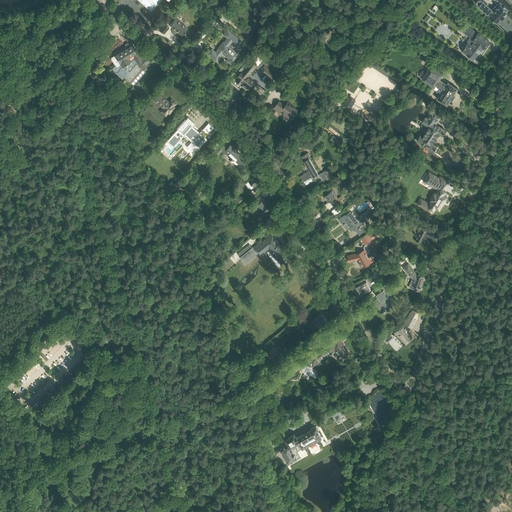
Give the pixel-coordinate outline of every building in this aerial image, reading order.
[(138,0),(151,11),(160,0),(138,0)] [(488,13),(490,15),(489,15),(497,22),(500,19),(501,19),(505,16),(504,15),(508,11),(507,10),(508,9),(511,13),(511,12),(511,4),(507,0),(498,0),(500,1),(492,9),(483,1),(482,0),(477,0),(476,1),(476,3),(477,4),(487,14),(488,13)] [(175,18),(170,25),(182,35),(188,29),(175,18)] [(465,23),(460,30),(470,37),(473,40),(471,41),(473,42),(470,45),(467,43),(467,44),(466,43),(462,49),(463,49),(462,51),(467,55),(467,56),(471,59),(472,58),(474,59),(478,54),(483,47),(484,48),(489,41),(478,32),(477,33),(465,23)] [(169,28),(164,24),(159,30),(164,34),(169,28)] [(208,54),(216,61),(220,56),(222,53),(229,58),(227,61),(231,64),(239,55),(238,52),(235,51),(228,46),(232,41),(237,46),(241,41),(228,30),(224,35),(228,38),(224,43),(223,42),(218,49),(219,50),(216,53),(212,49),(208,54)] [(111,69),(114,72),(122,79),(124,77),(130,83),(134,79),(142,69),(143,70),(147,65),(147,64),(148,63),(142,57),(142,58),(133,44),(112,57),(116,65),(115,66),(115,65),(111,69)] [(236,80),(241,84),(243,81),(250,87),(254,82),(247,76),(257,65),(252,61),(250,63),(247,60),(239,70),(241,72),(238,76),(239,77),(236,80)] [(420,74),(420,75),(420,76),(421,77),(422,78),(435,87),(436,85),(443,90),(437,98),(437,99),(438,99),(446,104),(446,105),(447,105),(447,104),(450,99),(451,100),(455,95),(454,94),(457,88),(458,88),(457,88),(448,82),(446,85),(439,80),(443,73),(431,65),(426,72),(425,71),(424,70),(423,70),(422,71),(421,72),(420,74)] [(270,71),(266,75),(274,82),(277,78),(270,71)] [(104,95),(106,97),(114,89),(113,87),(104,95)] [(154,95),(152,98),(163,108),(168,112),(170,110),(171,111),(174,107),(173,106),(176,103),(171,99),(168,102),(159,94),(156,98),(154,95)] [(303,111),(301,109),(307,101),(305,100),(304,102),(297,96),(292,102),(288,99),(284,103),(281,101),(282,99),(277,95),(269,105),(274,109),(275,108),(285,116),(277,126),(284,130),(294,117),(297,119),(303,111)] [(342,106),(349,110),(355,100),(348,96),(342,106)] [(132,114),(137,119),(145,110),(140,106),(132,114)] [(424,138),(421,143),(433,151),(437,146),(432,143),(439,133),(442,135),(445,130),(435,124),(440,116),(431,110),(426,118),(425,117),(422,122),(429,127),(427,130),(425,130),(424,132),(424,134),(422,137),(424,138)] [(177,128),(166,141),(167,141),(173,146),(173,147),(184,134),(186,136),(187,135),(192,140),(192,141),(187,147),(192,151),(197,145),(199,146),(205,139),(194,129),(195,128),(192,126),(194,123),(188,117),(185,120),(185,119),(177,128)] [(208,137),(218,127),(216,124),(214,127),(209,122),(206,125),(210,129),(205,133),(208,137)] [(329,140),(336,145),(339,140),(333,135),(329,140)] [(221,143),(217,147),(211,153),(215,157),(225,146),(221,143)] [(230,145),(227,149),(225,151),(239,164),(242,160),(244,162),(244,161),(243,161),(245,159),(236,151),(238,149),(232,144),(231,146),(230,145)] [(310,158),(310,157),(308,153),(302,156),(310,171),(301,176),(302,178),(302,179),(303,179),(304,181),(311,177),(311,178),(314,176),(316,178),(320,176),(324,183),(329,180),(333,178),(328,169),(324,171),(318,175),(309,159),(310,158)] [(429,172),(424,181),(438,190),(436,194),(434,193),(431,199),(432,200),(429,204),(427,202),(424,207),(431,212),(433,210),(434,210),(436,207),(439,209),(441,204),(442,205),(445,201),(444,200),(447,196),(443,194),(446,191),(445,190),(449,182),(440,176),(439,178),(429,172)] [(248,181),(246,184),(251,189),(254,186),(258,182),(261,178),(256,173),(254,175),(252,174),(249,178),(247,180),(248,181)] [(332,190),(328,193),(324,196),(328,202),(334,198),(338,203),(343,198),(341,196),(338,198),(336,196),(337,196),(332,190)] [(265,192),(257,199),(260,202),(253,208),(256,212),(257,210),(263,218),(272,211),(271,209),(274,207),(268,200),(267,200),(270,198),(265,192)] [(345,215),(339,219),(343,225),(346,222),(352,230),(370,217),(367,212),(357,219),(352,212),(351,213),(350,212),(345,215)] [(369,231),(372,229),(370,226),(367,228),(364,224),(360,227),(365,233),(369,231)] [(416,240),(420,242),(424,235),(432,238),(431,240),(436,242),(439,236),(427,231),(427,230),(420,226),(419,230),(420,231),(416,240)] [(275,237),(272,233),(259,244),(258,243),(253,247),(240,257),(245,264),(257,254),(256,251),(258,250),(262,255),(265,252),(263,249),(268,245),(270,247),(271,247),(279,257),(277,259),(281,264),(290,257),(286,252),(283,253),(281,250),(283,248),(274,238),(275,237)] [(372,239),(369,234),(361,239),(365,244),(372,239)] [(356,253),(352,254),(348,255),(349,261),(358,259),(361,263),(361,262),(363,266),(371,262),(364,250),(356,254),(356,253)] [(409,287),(415,289),(419,291),(422,282),(422,281),(424,276),(423,276),(424,271),(419,269),(417,275),(407,264),(403,268),(412,278),(409,287)] [(359,285),(357,287),(361,294),(366,291),(370,289),(368,284),(378,278),(384,275),(375,269),(372,274),(358,282),(358,283),(358,284),(359,285)] [(384,284),(375,291),(377,294),(376,294),(381,301),(374,306),(375,306),(377,304),(380,308),(384,305),(386,309),(391,305),(385,297),(388,295),(384,289),(386,288),(384,284)] [(409,332),(409,331),(419,313),(413,309),(405,324),(396,332),(398,335),(400,334),(406,342),(408,340),(408,341),(411,338),(411,337),(413,336),(410,332),(409,331),(409,332)] [(322,314),(314,320),(320,328),(321,327),(322,327),(322,326),(328,322),(322,314)] [(310,363),(311,364),(312,366),(318,362),(317,359),(329,350),(330,351),(336,347),(341,354),(339,358),(345,361),(347,356),(347,354),(349,353),(347,349),(343,344),(341,341),(340,342),(338,339),(334,341),(333,341),(322,349),(321,348),(307,358),(311,363),(310,363)] [(278,353),(273,346),(269,350),(269,351),(268,352),(272,358),(278,353)] [(233,369),(239,385),(247,382),(241,367),(233,369)] [(342,415),(340,411),(332,415),(334,419),(336,418),(337,421),(342,418),(340,416),(342,415)] [(288,444),(280,448),(288,464),(300,457),(297,451),(301,448),(309,444),(310,446),(316,443),(315,441),(322,437),(318,430),(319,429),(316,424),(310,427),(310,428),(298,435),(298,434),(296,434),(296,435),(295,433),(285,438),(288,444)]
